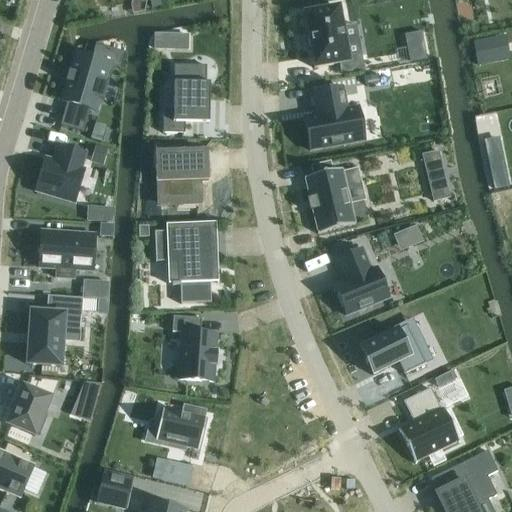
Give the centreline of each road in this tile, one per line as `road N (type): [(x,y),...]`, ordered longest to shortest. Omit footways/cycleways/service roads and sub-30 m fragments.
road 1 (residential): [(251,0),(254,140),(270,237),(301,334),(354,449)]
road 2 (residential): [(48,0),(0,166)]
road 3 (residential): [(354,449),(235,511)]
